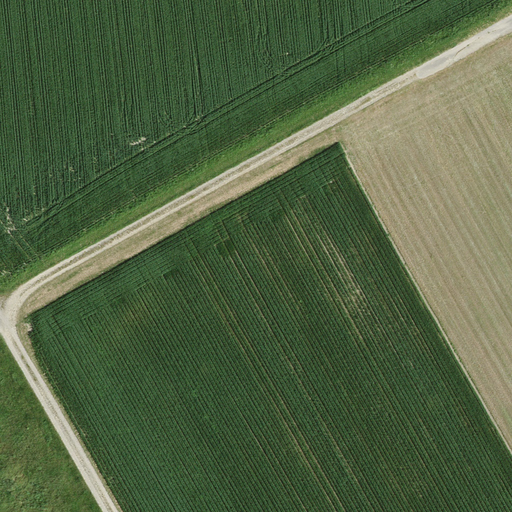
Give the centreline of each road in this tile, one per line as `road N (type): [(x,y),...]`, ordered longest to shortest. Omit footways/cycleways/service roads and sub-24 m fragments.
road 1 (track): [(7,291),(411,64)]
road 2 (track): [(120,511),(0,283)]
